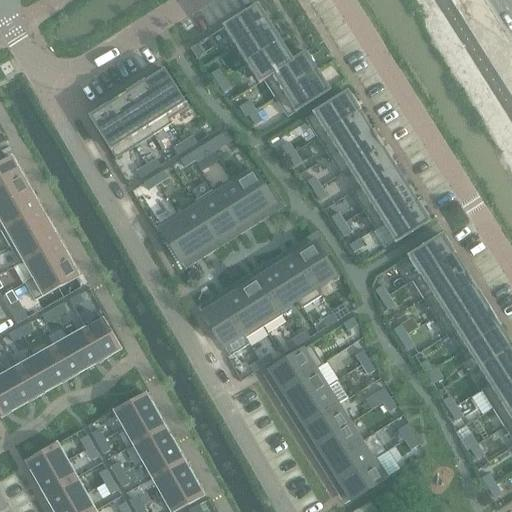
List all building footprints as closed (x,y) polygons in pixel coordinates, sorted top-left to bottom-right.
[(235,48),(269,27),(257,8),(223,29),(235,48)] [(281,45),(269,27),(235,48),(247,67),(281,45)] [(204,55),(197,45),(190,50),(197,60),(204,55)] [(292,63),(281,45),(247,67),(259,86),(264,82),(293,64),(292,63)] [(275,100),(317,73),(305,54),(292,63),(293,64),(264,82),(275,100)] [(188,109),(164,71),(145,83),(171,125),(172,125),(169,121),(188,109)] [(225,80),(218,71),(212,75),(218,85),(225,80)] [(287,119),(329,92),(317,73),(275,100),(287,119)] [(231,90),(225,80),(218,85),(224,95),(231,90)] [(171,125),(145,83),(126,95),(153,137),(171,125)] [(317,139),(359,113),(347,94),(305,120),(317,139)] [(153,137),(126,95),(108,106),(135,148),(153,137)] [(249,102),(239,109),(245,119),(255,112),(249,102)] [(135,148),(108,106),(89,118),(116,160),(135,148)] [(255,112),(245,119),(249,117),(255,126),(262,122),(255,112)] [(368,133),(371,131),(359,113),(317,139),(329,158),(368,133)] [(380,151),(382,149),(371,131),(368,133),(329,158),(340,176),(380,151)] [(213,151),(232,139),(225,134),(209,144),(213,151)] [(193,137),(182,144),(187,150),(197,144),(193,137)] [(288,158),(294,154),(288,143),(281,148),(288,158)] [(182,144),(172,150),(177,157),(187,150),(182,144)] [(195,162),(213,151),(209,144),(190,156),(195,162)] [(394,168),(382,149),(380,151),(340,176),(341,177),(349,172),(359,188),(351,193),(352,194),(394,168)] [(294,168),(301,164),(294,154),(288,158),(294,168)] [(195,162),(190,156),(180,162),(185,169),(195,162)] [(11,158),(0,164),(0,188),(21,176),(11,158)] [(156,160),(146,167),(150,173),(160,167),(156,160)] [(146,167),(136,173),(140,180),(150,173),(146,167)] [(363,212),(405,186),(394,168),(352,194),(363,212)] [(164,172),(153,179),(158,185),(168,179),(164,172)] [(280,201),(271,186),(264,190),(253,172),(235,184),(232,180),(231,180),(255,217),(274,205),(280,201)] [(0,188),(0,210),(31,193),(21,176),(0,188)] [(313,193),(320,188),(314,178),(307,182),(313,193)] [(153,179),(143,185),(147,192),(158,185),(153,179)] [(255,217),(231,180),(213,192),(236,229),(255,217)] [(417,204),(405,186),(363,212),(375,231),(417,204)] [(320,203),(327,199),(320,188),(313,193),(320,203)] [(236,229),(213,192),(195,203),(218,240),(236,229)] [(0,210),(0,230),(1,232),(5,230),(40,210),(31,193),(0,210)] [(218,240),(195,203),(194,204),(197,208),(180,218),(177,214),(177,215),(200,252),(218,240)] [(395,245),(429,223),(417,204),(375,231),(375,232),(383,226),(395,245)] [(5,230),(1,232),(10,249),(50,226),(40,210),(5,230)] [(344,224),(338,214),(331,219),(338,228),(344,224)] [(200,252),(177,215),(157,227),(181,264),(181,263),(200,252)] [(351,234),(344,224),(338,228),(344,238),(351,234)] [(50,226),(10,249),(20,265),(24,263),(59,243),(50,226)] [(412,282),(454,256),(442,237),(408,258),(420,276),(411,282),(412,282)] [(335,278),(323,260),(330,255),(321,241),(314,245),(295,257),(321,298),(322,297),(317,289),(335,278)] [(353,254),(363,247),(359,241),(349,247),(353,254)] [(24,263),(20,265),(20,266),(24,264),(33,279),(24,284),(25,284),(33,280),(69,260),(59,243),(24,263)] [(463,276),(466,274),(454,256),(412,282),(424,301),(463,276)] [(321,298),(295,257),(277,268),(302,309),(321,298)] [(33,280),(25,284),(35,302),(79,277),(69,260),(33,280)] [(302,309),(277,268),(258,280),(282,317),(283,316),(280,312),(297,302),(302,310),(302,309)] [(475,294),(477,293),(466,274),(463,276),(424,301),(435,319),(475,294)] [(282,317),(258,280),(240,291),(263,328),(282,317)] [(381,302),(388,298),(382,287),(375,292),(381,302)] [(263,328),(240,291),(222,303),(245,340),(263,328)] [(12,292),(5,296),(11,306),(18,302),(12,292)] [(486,312),(489,311),(477,293),(475,294),(435,319),(447,337),(486,312)] [(69,302),(73,309),(84,303),(80,296),(69,302)] [(388,312),(394,308),(388,298),(381,302),(388,312)] [(245,340),(222,303),(203,315),(223,348),(242,336),(244,340),(245,340)] [(52,311),(56,318),(67,312),(63,305),(52,311)] [(336,323),(350,314),(344,305),(330,313),(332,316),(336,323)] [(42,317),(46,324),(56,318),(52,311),(42,317)] [(497,331),(500,329),(489,311),(486,312),(447,337),(447,338),(451,335),(462,353),(497,331)] [(327,329),(336,323),(332,316),(322,322),(327,329)] [(347,333),(358,326),(353,319),(343,326),(347,333)] [(120,351),(103,320),(85,330),(103,361),(120,351)] [(19,330),(23,337),(33,331),(29,324),(19,330)] [(399,341),(406,337),(400,327),(393,331),(399,341)] [(478,369),(511,347),(500,329),(497,331),(462,353),(463,354),(467,351),(478,369)] [(9,336),(13,343),(23,337),(19,330),(9,336)] [(85,330),(68,339),(86,371),(103,361),(85,330)] [(299,346),(309,339),(305,333),(295,339),(299,346)] [(406,351),(413,347),(406,337),(399,341),(406,351)] [(68,339),(52,349),(69,380),(86,371),(68,339)] [(289,352),(299,346),(295,339),(285,345),(289,352)] [(282,391),(323,365),(311,346),(270,372),(270,373),(282,391)] [(481,392),(511,372),(511,347),(478,369),(489,386),(481,391),(481,392)] [(52,349),(35,358),(53,390),(69,380),(52,349)] [(361,367),(368,362),(361,352),(355,356),(361,367)] [(263,369),(273,362),(269,356),(258,362),(263,369)] [(35,358),(18,368),(36,399),(53,390),(35,358)] [(433,371),(427,361),(420,366),(426,376),(433,371)] [(253,375),(263,369),(258,362),(248,368),(253,375)] [(367,377),(374,373),(368,362),(361,367),(367,377)] [(293,409),(326,389),(315,371),(323,366),(323,365),(282,391),(293,409)] [(18,368),(1,377),(19,409),(36,399),(18,368)] [(443,379),(437,369),(433,371),(426,376),(432,386),(443,379)] [(493,410),(511,398),(511,372),(481,392),(493,410)] [(19,409),(1,377),(0,378),(0,415),(2,419),(19,409)] [(305,428),(338,407),(326,389),(293,409),(305,428)] [(382,404),(389,400),(383,390),(376,394),(382,404)] [(155,412),(145,395),(114,412),(124,430),(155,412)] [(449,412),(455,408),(449,398),(442,402),(449,412)] [(504,429),(511,423),(511,398),(493,410),(504,429)] [(389,414),(395,410),(389,400),(382,404),(389,414)] [(316,446),(349,425),(338,407),(305,428),(316,446)] [(455,423),(462,418),(455,408),(449,412),(455,423)] [(155,412),(124,430),(133,447),(165,429),(155,412)] [(328,464),(361,444),(349,425),(316,446),(328,464)] [(404,442),(411,438),(404,427),(397,432),(404,442)] [(165,429),(133,447),(143,464),(174,446),(165,429)] [(99,431),(92,435),(98,445),(105,441),(99,431)] [(469,450),(476,446),(470,436),(463,440),(469,450)] [(87,437),(80,441),(86,452),(93,448),(87,437)] [(410,452),(417,448),(411,438),(404,442),(410,452)] [(105,441),(98,445),(104,455),(111,452),(105,441)] [(339,483),(376,459),(376,458),(372,461),(361,444),(328,464),(339,483)] [(67,463),(57,445),(25,463),(35,480),(67,463)] [(174,446),(143,464),(152,480),(184,463),(174,446)] [(476,461),(482,456),(476,446),(469,450),(476,461)] [(93,448),(86,452),(92,462),(99,458),(93,448)] [(351,502),(388,478),(376,459),(339,483),(351,502)] [(67,463),(35,480),(45,497),(76,479),(67,463)] [(184,463),(152,480),(162,497),(193,479),(184,463)] [(118,464),(111,468),(117,478),(124,474),(118,464)] [(106,471),(99,475),(105,485),(112,481),(106,471)] [(124,474),(117,478),(123,489),(130,485),(124,474)] [(487,490),(494,486),(488,476),(481,480),(487,490)] [(76,479),(45,497),(53,511),(57,511),(86,496),(76,479)] [(176,511),(203,497),(193,479),(162,497),(170,511),(176,511)] [(112,481),(105,485),(111,496),(118,492),(112,481)] [(494,500),(500,496),(494,486),(487,490),(494,500)] [(94,511),(86,496),(57,511),(94,511)] [(137,497),(130,501),(136,511),(143,508),(137,497)] [(375,511),(370,503),(354,511),(375,511)]
